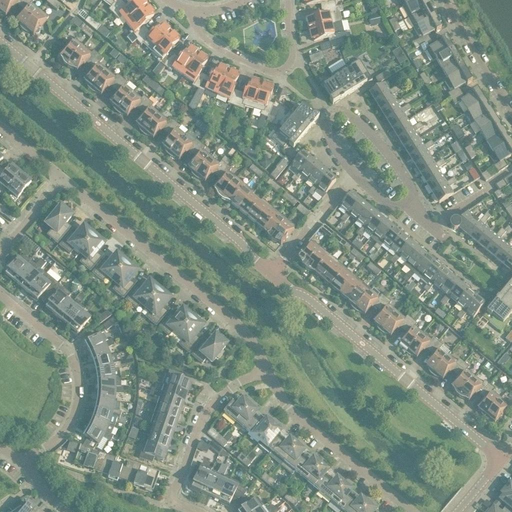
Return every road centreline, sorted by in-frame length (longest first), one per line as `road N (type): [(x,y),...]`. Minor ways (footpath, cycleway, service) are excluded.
road 1 (residential): [(270,272),(0,41)]
road 2 (residential): [(503,461),(270,272)]
road 3 (tertiary): [(267,371),(228,315),(67,182)]
road 4 (residential): [(26,463),(63,432),(77,399),(77,372),(68,350),(0,294)]
road 5 (tertiary): [(412,511),(288,406),(267,371)]
road 6 (residential): [(352,173),(325,128),(343,113),(353,118),(409,186),(409,204)]
road 7 (residential): [(190,511),(172,505),(197,428),(232,386),(267,371)]
road 8 (residential): [(191,13),(203,41),(274,74),(293,57),(288,0)]
road 9 (residential): [(270,272),(352,173)]
road 10 (residential): [(511,109),(447,0)]
